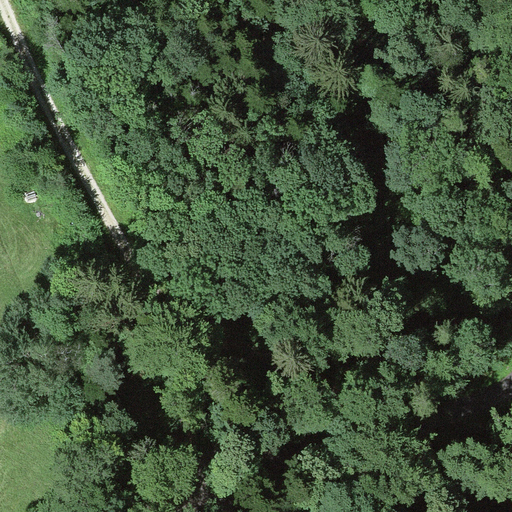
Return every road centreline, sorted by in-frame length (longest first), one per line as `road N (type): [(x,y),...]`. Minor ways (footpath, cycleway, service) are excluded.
road 1 (track): [(511,506),(306,383),(193,333),(153,293),(99,204),(1,0)]
road 2 (unclassified): [(211,511),(265,465),(347,436),(483,406)]
